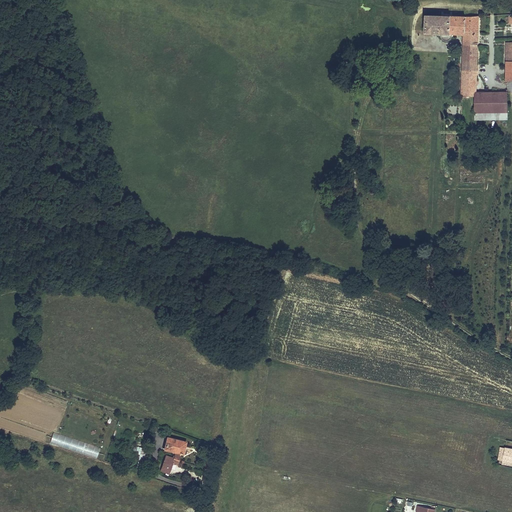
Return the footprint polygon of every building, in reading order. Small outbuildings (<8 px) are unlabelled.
[(426,15),(426,31),(464,33),(463,71),(477,71),(478,23),(487,23),(487,15),(464,16),(426,15)] [(475,92),(476,119),(508,119),(507,92),(475,92)] [(97,458),(100,447),(53,432),(50,443),(97,458)] [(186,441),(167,437),(164,449),(184,454),(186,447),(185,446),(186,441)] [(505,448),(499,447),(497,459),(499,459),(500,454),(504,454),(505,448)] [(149,449),(141,448),(140,454),(147,456),(149,449)] [(511,448),(505,448),(504,454),(500,454),(499,459),(511,461),(511,448)] [(172,458),(166,456),(161,470),(169,473),(172,463),(177,464),(178,460),(172,458)] [(146,462),(138,461),(137,466),(139,467),(138,471),(144,472),(146,462)]
